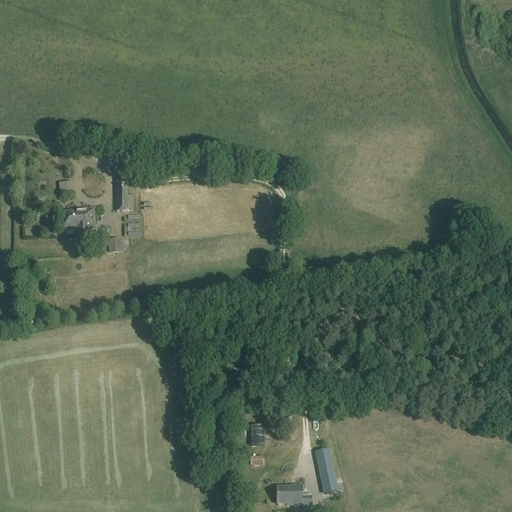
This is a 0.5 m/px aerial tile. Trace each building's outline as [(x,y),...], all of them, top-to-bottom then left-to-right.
[(128,212),(128,183),(116,183),(117,212),(128,212)] [(74,214),(63,215),(65,232),(66,232),(66,234),(75,234),(75,232),(75,240),(91,239),(90,229),(93,229),(92,212),(74,213),(74,214)] [(111,239),(111,248),(120,249),(120,239),(111,239)] [(251,446),(263,445),(262,426),(250,427),(251,446)] [(251,466),(264,466),(263,457),(250,458),(251,466)] [(318,493),(331,492),(329,467),(316,468),(318,493)] [(301,496),(301,486),(295,486),(295,488),(277,488),(277,505),(286,505),(287,506),(302,506),(302,509),(311,508),(311,495),(301,496)]
